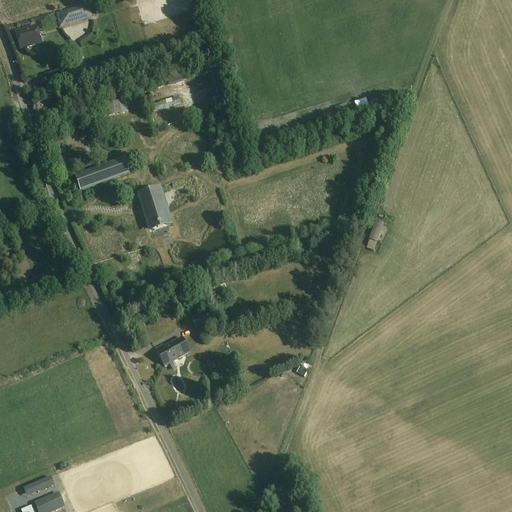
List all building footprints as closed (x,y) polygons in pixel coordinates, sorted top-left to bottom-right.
[(92,19),(88,6),(56,15),(60,29),(92,19)] [(40,43),(35,26),(14,32),(19,49),(40,43)] [(17,50),(18,56),(41,52),(40,46),(17,50)] [(112,109),(112,121),(125,121),(126,109),(112,109)] [(81,192),(129,175),(124,159),(75,176),(81,192)] [(142,196),(152,228),(167,223),(164,212),(167,211),(164,201),(160,203),(157,192),(142,196)] [(384,226),(376,223),(369,241),(377,245),(384,226)] [(229,296),(224,284),(212,288),(217,301),(229,296)] [(216,325),(208,310),(191,319),(197,331),(202,329),(203,332),(216,325)] [(189,353),(180,338),(165,347),(164,345),(155,349),(164,366),(189,353)] [(180,411),(179,409),(172,407),(169,408),(168,413),(169,415),(177,417),(179,416),(180,411)] [(59,493),(34,503),(37,511),(55,511),(65,508),(59,493)]
